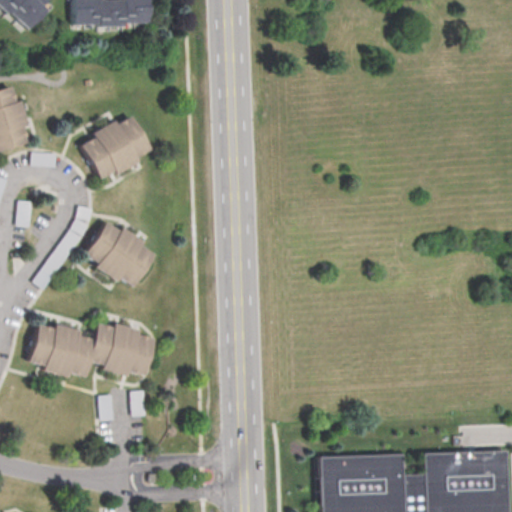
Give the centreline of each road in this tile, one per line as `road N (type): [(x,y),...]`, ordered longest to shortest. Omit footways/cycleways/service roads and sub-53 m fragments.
road 1 (tertiary): [(222,0),(240,511)]
road 2 (residential): [(1,294),(62,219),(65,182),(47,169),(10,181),(1,294)]
road 3 (residential): [(123,476),(62,477),(0,463)]
road 4 (residential): [(123,476),(143,488),(240,485)]
